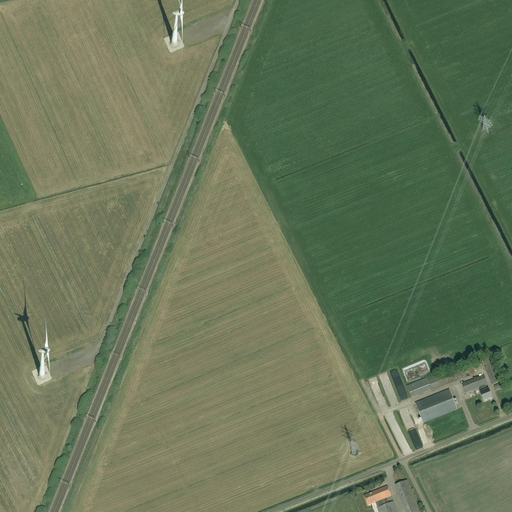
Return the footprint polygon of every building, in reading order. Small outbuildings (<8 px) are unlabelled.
[(495,363),(493,364),(490,356),(483,359),(485,367),(492,385),(502,381),(495,363)] [(427,378),(407,386),(412,398),(431,390),(432,391),(467,377),(463,367),(447,374),(447,373),(428,380),(427,378)] [(396,370),(389,372),(399,400),(406,397),(396,370)] [(378,376),(381,383),(388,380),(385,373),(378,376)] [(484,376),(462,384),(466,393),(479,388),(481,392),(480,393),(484,402),(492,398),(489,389),(488,390),(486,386),(488,385),(484,376)] [(367,380),(370,386),(377,382),(375,377),(367,380)] [(495,390),(507,385),(506,381),(494,386),(495,390)] [(449,390),(416,403),(424,423),(457,410),(449,390)] [(419,511),(407,481),(396,485),(406,511),(419,511)] [(388,487),(364,496),(368,506),(376,503),(378,508),(379,511),(397,511),(393,502),(389,503),(387,498),(391,496),(388,487)]
